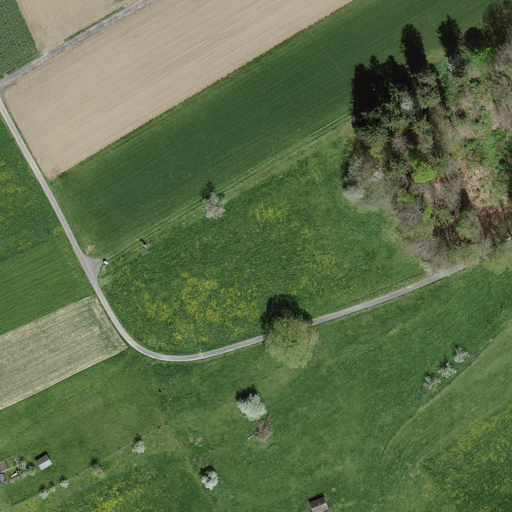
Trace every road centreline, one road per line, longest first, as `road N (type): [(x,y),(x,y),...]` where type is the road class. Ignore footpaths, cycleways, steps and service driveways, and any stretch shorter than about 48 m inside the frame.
road 1 (track): [(0,104),(105,304),(123,333),(152,354),(218,351),(400,292),(511,244)]
road 2 (track): [(378,511),(374,482),(386,442),(511,317)]
road 3 (track): [(0,83),(146,0)]
